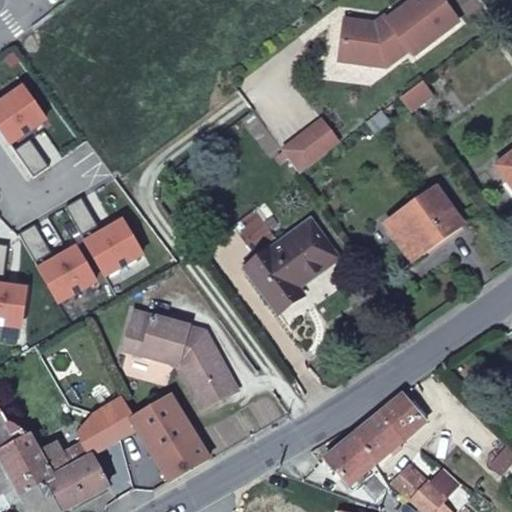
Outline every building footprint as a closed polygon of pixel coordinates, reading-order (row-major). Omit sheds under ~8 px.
[(343,41),(359,62),(371,52),(379,63),(390,64),(411,48),(415,53),(460,19),(445,0),(423,0),(421,3),(418,0),(412,0),(389,18),(391,21),(382,28),(378,22),(346,17),(343,41)] [(387,15),(378,22),(382,28),(391,21),(389,18),(387,15)] [(341,59),(359,62),(343,41),(341,59)] [(421,81),(398,97),(408,110),(430,93),(421,81)] [(0,106),(0,130),(8,142),(28,127),(31,132),(46,121),(23,90),(0,106)] [(383,109),(366,122),(374,132),(390,120),(383,109)] [(326,153),(337,144),(319,120),(308,128),(326,153)] [(298,174),(326,153),(308,128),(280,149),(298,174)] [(30,140),(15,151),(34,178),(49,167),(30,140)] [(511,183),(511,152),(497,164),(511,183)] [(412,257),(461,221),(436,187),(386,224),(412,257)] [(99,227),(82,198),(66,207),(83,236),(99,227)] [(110,233),(89,246),(106,275),(142,253),(123,220),(108,229),(110,233)] [(278,311),(302,294),(296,285),(336,256),(310,220),(246,268),(278,311)] [(52,254),(35,225),(20,234),(37,263),(52,254)] [(0,277),(7,279),(11,245),(0,244),(0,277)] [(64,261),(43,273),(59,302),(96,281),(77,248),(62,256),(64,261)] [(12,291),(0,289),(0,323),(25,327),(30,288),(13,286),(12,291)] [(206,330),(137,312),(127,351),(181,365),(209,408),(243,386),(206,330)] [(384,415),(408,443),(431,423),(407,395),(384,415)] [(176,484),(215,460),(175,396),(138,418),(145,430),(168,470),(176,484)] [(138,418),(126,400),(100,415),(83,435),(95,457),(97,458),(145,430),(138,418)] [(0,402),(0,452),(1,454),(35,435),(11,423),(0,402)] [(384,415),(358,437),(382,465),(395,454),(408,443),(384,415)] [(44,452),(35,435),(1,454),(32,511),(64,511),(49,483),(58,477),(44,452)] [(382,465),(358,437),(331,460),(354,488),(382,465)] [(61,442),(44,452),(58,477),(49,483),(64,511),(69,511),(114,488),(97,458),(95,457),(76,468),(61,442)] [(511,447),(498,463),(508,472),(511,467),(511,447)] [(397,486),(426,511),(439,511),(447,504),(451,499),(435,485),(414,467),(397,486)] [(154,496),(176,484),(168,470),(147,482),(154,496)] [(447,471),(435,485),(451,499),(464,485),(447,471)] [(261,478),(255,486),(248,497),(244,511),(337,511),(338,507),(322,504),(321,510),(288,502),(290,486),(261,478)] [(126,511),(131,508),(128,501),(131,500),(126,490),(116,495),(126,511)]
